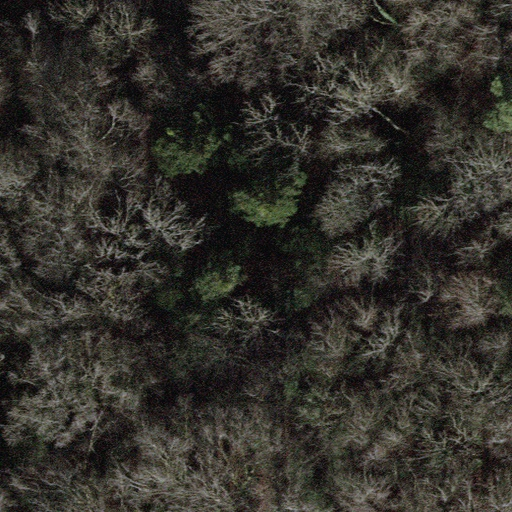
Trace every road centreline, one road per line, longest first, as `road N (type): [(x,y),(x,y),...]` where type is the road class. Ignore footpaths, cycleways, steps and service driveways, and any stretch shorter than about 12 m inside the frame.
road 1 (track): [(511,168),(241,350),(0,470)]
road 2 (track): [(511,45),(0,257)]
